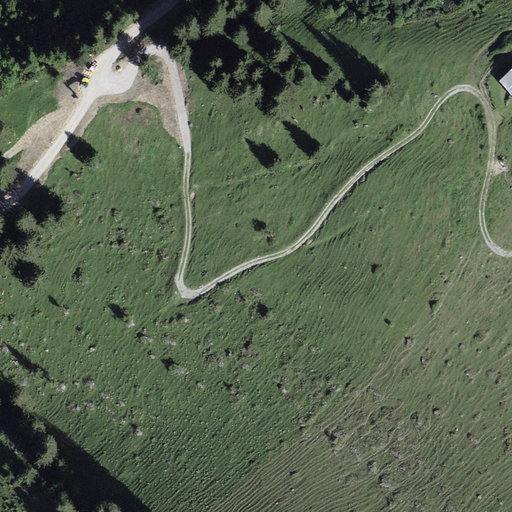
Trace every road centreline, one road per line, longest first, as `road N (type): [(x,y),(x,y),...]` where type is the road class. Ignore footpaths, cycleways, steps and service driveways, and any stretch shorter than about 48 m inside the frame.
road 1 (track): [(467,88),(367,168),(293,248),(193,295),(180,279),(190,223),(186,135)]
road 2 (track): [(186,135),(156,104),(124,98),(54,115),(0,162)]
road 3 (track): [(511,253),(494,248),(486,235),(494,137),(487,107),(467,88)]
road 4 (track): [(107,66),(28,185),(0,206)]
road 5 (track): [(107,66),(120,84),(145,51),(164,53),(186,135)]
